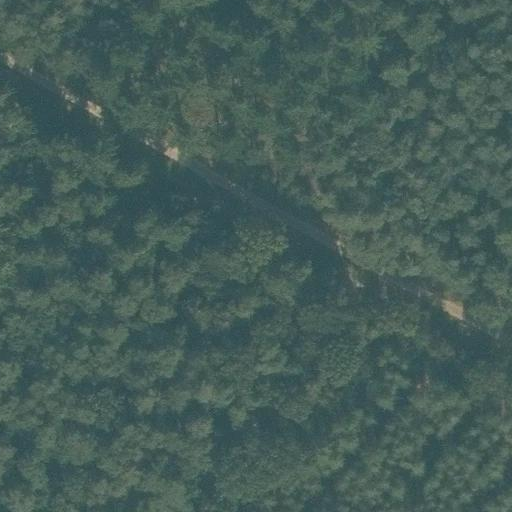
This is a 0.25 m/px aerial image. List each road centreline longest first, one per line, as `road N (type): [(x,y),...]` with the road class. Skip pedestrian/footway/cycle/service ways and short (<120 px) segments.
road 1 (track): [(188,188),(5,511)]
road 2 (track): [(199,170),(511,345)]
road 3 (track): [(180,511),(366,287)]
road 4 (track): [(56,87),(199,170)]
